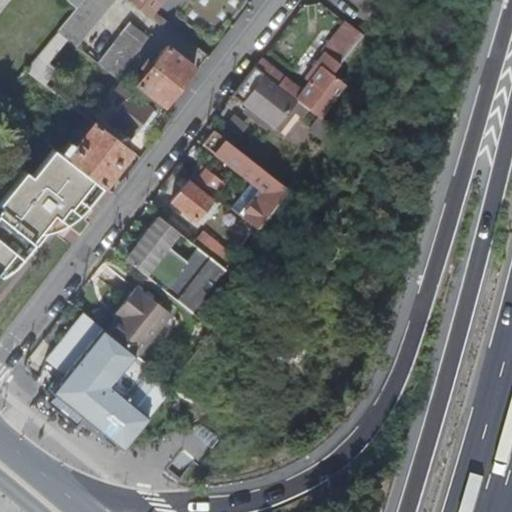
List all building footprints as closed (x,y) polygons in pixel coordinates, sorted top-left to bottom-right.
[(117,0),(85,0),(78,9),(59,32),(79,48),(117,0)] [(85,0),(66,0),(78,9),(85,0)] [(129,0),(150,17),(163,0),(129,0)] [(178,17),(218,48),(255,0),(163,0),(150,17),(160,26),(169,28),(178,17)] [(131,24),(99,64),(117,78),(149,39),(131,24)] [(339,42),(353,52),(358,45),(341,31),(323,54),(325,56),(327,54),(328,56),(339,42)] [(255,69),(297,102),(315,116),(321,120),(346,88),(333,77),(353,52),(339,42),(328,56),(327,54),(325,56),(305,82),(310,85),(302,95),(260,63),(255,69)] [(148,74),(138,87),(164,107),(194,69),(168,48),(155,66),(150,62),(143,70),(148,74)] [(27,71),(40,82),(46,86),(59,71),(40,56),(27,71)] [(297,102),(255,69),(234,97),(275,129),(281,121),(285,125),(289,119),(285,116),(297,102)] [(40,82),(27,71),(17,84),(30,95),(40,82)] [(131,94),(134,91),(123,82),(116,91),(127,100),(109,121),(131,139),(134,136),(153,112),(131,94)] [(79,91),(69,104),(92,122),(102,110),(79,91)] [(156,115),(153,112),(134,136),(137,139),(156,115)] [(236,138),(246,125),(231,114),(222,126),(236,138)] [(322,145),(333,131),(321,120),(315,116),(310,121),(315,125),(308,134),(322,145)] [(70,143),(60,155),(102,188),(130,152),(95,125),(76,148),(70,143)] [(245,221),(257,231),(287,191),(215,133),(205,146),(265,195),(245,221)] [(0,269),(8,259),(13,253),(20,259),(32,244),(46,227),(42,223),(50,213),(60,221),(69,210),(73,213),(80,204),(86,209),(102,188),(60,155),(55,151),(32,179),(26,174),(0,206),(0,207),(3,209),(0,212),(0,269)] [(196,222),(215,197),(193,180),(189,185),(187,184),(172,203),(196,222)] [(160,218),(127,261),(146,277),(180,233),(160,218)] [(219,260),(227,248),(200,230),(192,242),(219,260)] [(32,244),(20,259),(23,261),(35,246),(32,244)] [(0,275),(12,261),(8,259),(0,269),(0,275)] [(120,318),(107,333),(137,357),(171,315),(137,288),(124,304),(128,307),(120,318)] [(116,315),(120,318),(128,307),(124,304),(116,315)] [(57,398),(123,451),(149,418),(111,389),(131,364),(105,343),(101,349),(94,345),(70,375),(73,378),(57,398)]
